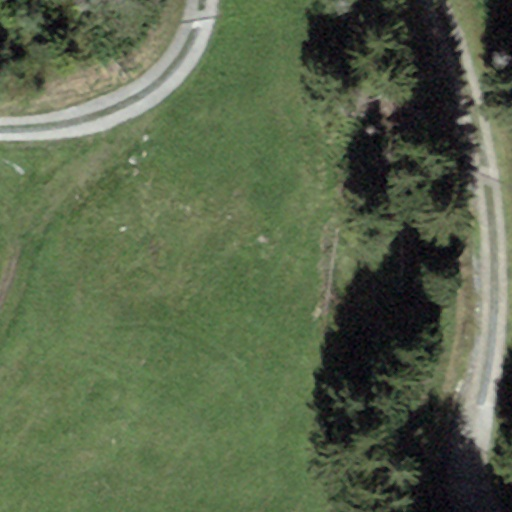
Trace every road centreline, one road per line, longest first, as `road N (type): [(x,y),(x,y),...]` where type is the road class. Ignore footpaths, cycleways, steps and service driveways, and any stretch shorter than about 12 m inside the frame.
road 1 (track): [(435,0),(475,106),(490,205),(496,306),(472,418),(467,496),(478,511)]
road 2 (track): [(168,75),(128,137),(46,205),(0,303)]
road 3 (track): [(0,129),(103,115),(168,75),(202,0)]
